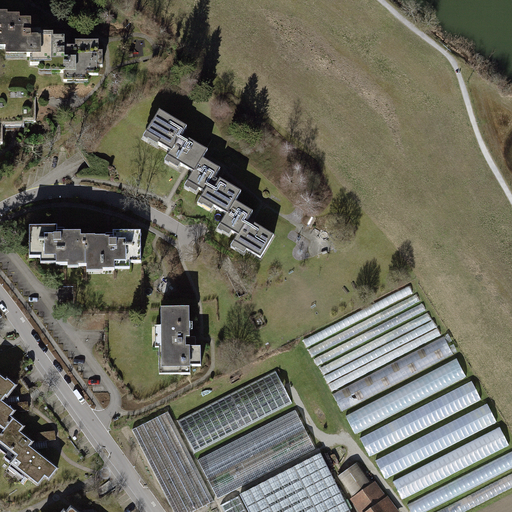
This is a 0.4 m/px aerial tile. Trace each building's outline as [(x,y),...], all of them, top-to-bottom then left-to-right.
[(41,58),(41,33),(41,30),(31,31),(31,23),(19,23),(19,19),(7,19),(7,16),(0,16),(0,49),(7,50),(7,58),(30,58),(41,58)] [(76,45),(76,39),(72,40),(72,30),(53,30),(53,33),(41,33),(41,58),(30,58),(31,66),(38,66),(38,73),(65,73),(76,73),(76,58),(65,58),(65,45),(76,45)] [(99,74),(99,39),(76,39),(76,45),(65,45),(65,58),(76,58),(76,73),(65,73),(65,79),(89,78),(88,74),(99,74)] [(4,102),(4,128),(25,127),(25,124),(37,124),(38,103),(4,102)] [(182,132),(156,117),(141,141),(167,157),(163,163),(188,177),(202,154),(177,139),(182,132)] [(199,161),(188,177),(182,186),(199,197),(195,203),(220,219),(230,204),(237,194),(212,178),(216,172),(199,161)] [(230,204),(220,219),(214,229),(232,239),(227,246),(254,263),(269,238),(244,223),(249,215),(230,204)] [(53,227),(23,227),(23,259),(34,259),(34,265),(61,266),(61,269),(78,269),(79,237),(79,233),(53,233),(53,227)] [(107,237),(79,237),(78,269),(79,274),(100,274),(100,269),(129,269),(129,263),(138,263),(138,233),(107,234),(107,237)] [(365,310),(306,339),(342,410),(356,404),(355,402),(368,396),(366,392),(378,386),(380,390),(451,355),(420,292),(369,318),(365,310)] [(186,309),(155,309),(155,375),(198,375),(198,351),(186,351),(186,309)] [(407,405),(467,378),(459,361),(396,389),(402,402),(406,401),(407,405)] [(276,372),(178,421),(195,456),(294,408),(276,372)] [(422,427),(482,401),(474,383),(414,408),(422,427)] [(0,401),(8,390),(0,385),(0,433),(11,416),(0,408),(0,401)] [(384,475),(498,425),(490,406),(376,456),(384,475)] [(317,454),(294,408),(195,456),(219,503),(317,454)] [(165,415),(135,430),(141,441),(175,511),(202,511),(211,508),(165,415)] [(11,416),(0,433),(0,457),(36,490),(56,468),(27,445),(34,435),(11,416)] [(402,498),(511,446),(502,428),(393,479),(402,498)] [(387,437),(377,442),(373,433),(361,439),(371,456),(392,445),(387,437)] [(345,511),(319,459),(220,508),(221,511),(345,511)] [(356,464),(339,476),(354,497),(348,501),(355,511),(397,511),(375,481),(370,484),(356,464)] [(412,511),(422,511),(426,509),(419,499),(409,506),(412,511)]
